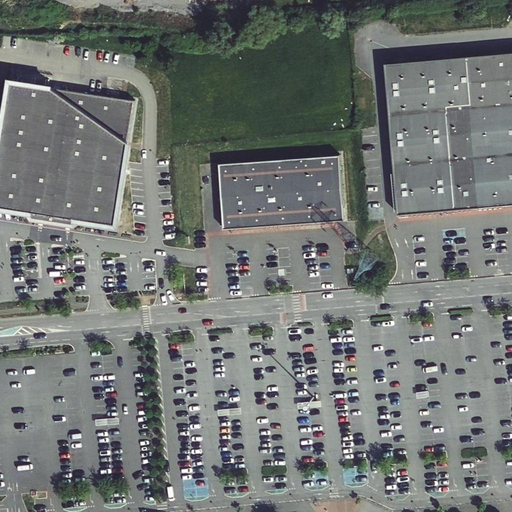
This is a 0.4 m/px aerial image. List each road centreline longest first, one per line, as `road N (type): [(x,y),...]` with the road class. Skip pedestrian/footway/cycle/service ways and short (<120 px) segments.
road 1 (tertiary): [(0,341),(511,296)]
road 2 (tertiary): [(511,279),(0,324)]
